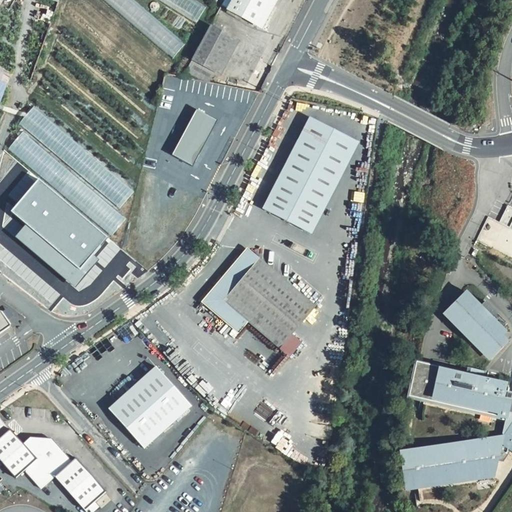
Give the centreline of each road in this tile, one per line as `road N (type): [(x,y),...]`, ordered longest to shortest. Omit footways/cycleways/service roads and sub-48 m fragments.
road 1 (tertiary): [(0,391),(175,259),(235,177),(296,67)]
road 2 (tertiary): [(296,67),(466,146),(511,145)]
road 3 (unknown): [(146,495),(39,361)]
road 4 (unknown): [(26,0),(4,49),(14,106),(0,147)]
